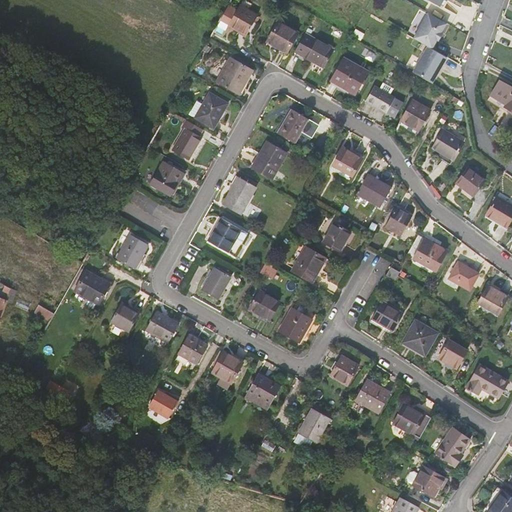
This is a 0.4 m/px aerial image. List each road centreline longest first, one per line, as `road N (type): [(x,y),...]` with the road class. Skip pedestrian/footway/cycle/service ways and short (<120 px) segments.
road 1 (residential): [(183,230),(271,81),(380,137),(433,206),(511,267)]
road 2 (residential): [(329,326),(297,367),(158,290),(183,230)]
road 3 (residential): [(497,437),(329,326)]
road 4 (residential): [(511,168),(488,150),(471,95),(472,67),(496,0)]
